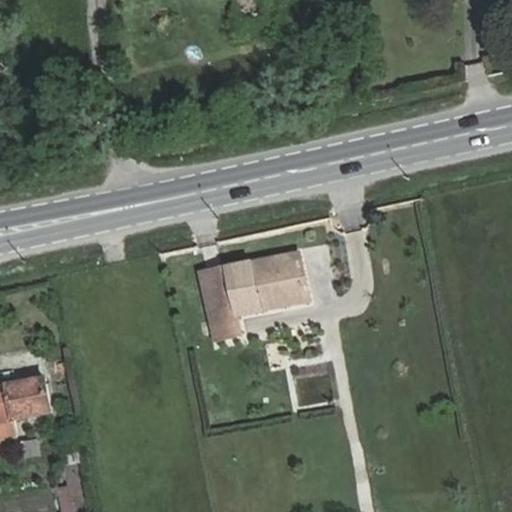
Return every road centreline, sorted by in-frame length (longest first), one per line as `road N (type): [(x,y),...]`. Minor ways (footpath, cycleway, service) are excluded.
road 1 (secondary): [(511,124),(0,232)]
road 2 (unknown): [(98,0),(111,106),(138,203)]
